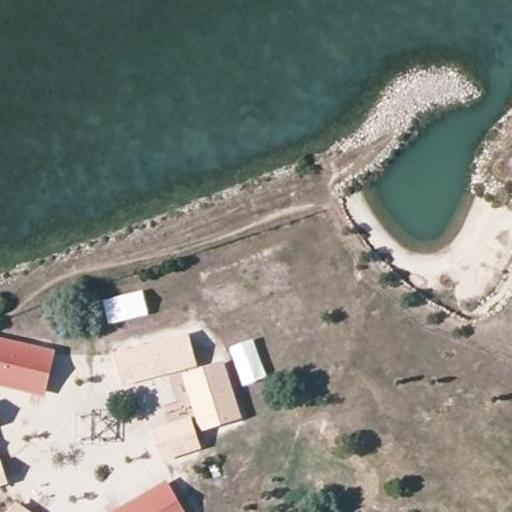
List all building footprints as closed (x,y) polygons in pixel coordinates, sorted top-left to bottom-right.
[(140,302),(100,312),(107,338),(147,327),(140,302)] [(124,381),(195,362),(187,335),(117,354),(124,381)] [(0,382),(24,387),(33,344),(0,337),(0,382)] [(238,348),(247,388),(272,383),(264,342),(238,348)] [(45,392),(54,349),(33,344),(24,387),(45,392)] [(237,413),(220,362),(183,375),(201,425),(237,413)] [(100,416),(75,415),(75,441),(100,441),(100,416)] [(190,420),(155,431),(164,458),(199,446),(190,420)] [(187,511),(171,482),(126,508),(128,511),(187,511)]
